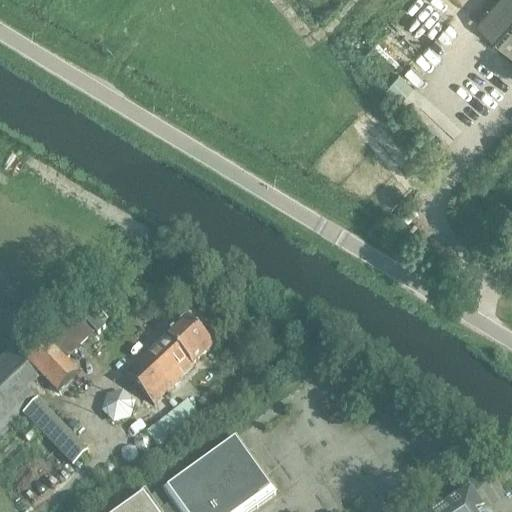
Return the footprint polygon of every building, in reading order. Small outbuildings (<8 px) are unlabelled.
[(511,55),(511,0),(494,0),(475,21),(511,55)] [(190,366),(210,347),(182,319),(162,338),(190,366)] [(190,366),(162,338),(161,337),(122,376),(152,405),(173,385),(191,367),(190,366)] [(56,395),(66,385),(77,373),(43,340),(21,359),(47,385),(56,395)] [(6,353),(0,358),(0,435),(14,422),(12,421),(34,400),(23,389),(27,385),(32,380),(6,353)] [(104,433),(130,440),(139,408),(113,401),(104,433)] [(86,455),(35,404),(19,419),(70,470),(86,455)] [(185,404),(144,436),(154,450),(196,417),(185,404)] [(252,511),(275,496),(236,442),(164,493),(172,505),(162,511),(154,511),(145,498),(125,511),(252,511)] [(469,453),(464,461),(473,467),(479,458),(469,453)] [(473,511),(465,501),(448,511),(473,511)]
